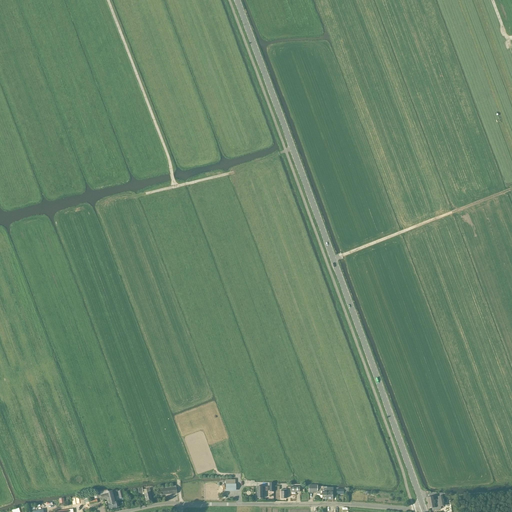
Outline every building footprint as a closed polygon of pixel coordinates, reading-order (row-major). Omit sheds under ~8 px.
[(326,487),(327,487),(317,487),(317,486),(309,486),(309,492),(317,492),(317,493),(322,493),(322,499),(326,499),(326,487)] [(263,490),(268,490),(268,487),(263,487),(260,487),(257,487),(257,498),(263,498),(263,491),(263,490)] [(147,493),(144,494),(146,502),(152,500),(150,489),(146,489),(147,493)] [(89,496),(84,497),(84,500),(90,499),(90,500),(101,498),(102,500),(104,500),(105,502),(106,501),(107,501),(108,503),(109,509),(113,508),(112,503),(111,498),(109,498),(109,496),(108,493),(108,492),(101,494),(100,492),(96,493),(96,495),(89,496)] [(112,492),(108,493),(109,496),(109,498),(111,498),(112,503),(113,508),(117,508),(115,501),(114,495),(114,494),(113,494),(112,492)] [(443,496),(438,497),(438,500),(440,507),(445,506),(445,505),(447,505),(445,496),(443,497),(443,496)] [(430,497),(426,498),(428,509),(431,508),(432,508),(433,510),(433,511),(441,509),(440,507),(438,500),(435,501),(434,497),(430,497)]
